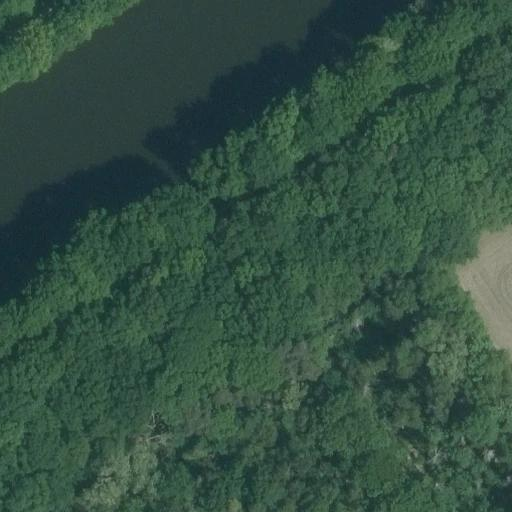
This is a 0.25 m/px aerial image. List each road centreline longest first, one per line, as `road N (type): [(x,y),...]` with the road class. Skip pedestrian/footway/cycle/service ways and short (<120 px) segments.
road 1 (track): [(0,379),(511,35)]
road 2 (track): [(0,422),(45,405),(147,411)]
